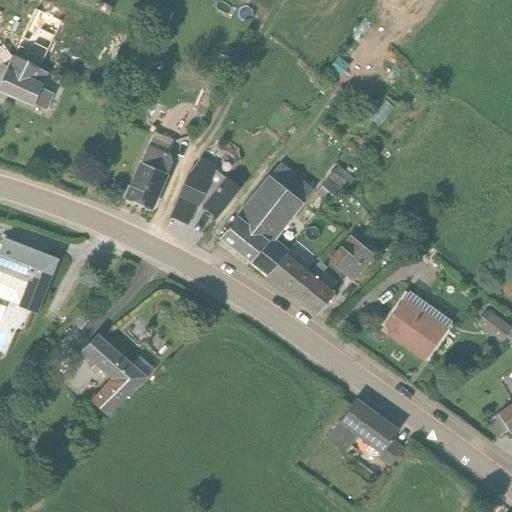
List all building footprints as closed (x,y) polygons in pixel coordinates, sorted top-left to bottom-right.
[(0,92),(33,106),(49,73),(39,67),(66,19),(35,6),(11,57),(4,43),(0,45),(0,92)] [(152,101),(143,122),(167,132),(175,111),(152,101)] [(152,133),(147,145),(165,153),(170,142),(152,133)] [(147,145),(139,163),(162,174),(171,155),(165,153),(147,145)] [(180,196),(170,218),(187,227),(199,205),(216,219),(240,190),(214,170),(216,166),(199,158),(188,173),(180,196)] [(281,160),(219,238),(318,316),(335,294),(271,244),(313,190),(281,160)] [(151,211),(167,176),(162,174),(139,163),(123,198),(151,211)] [(222,212),(228,217),(244,201),(239,195),(222,212)] [(341,266),(356,279),(380,252),(354,229),(342,242),(339,239),(325,255),(339,268),(341,266)] [(58,258),(3,238),(0,247),(0,297),(38,311),(58,258)] [(447,327),(403,297),(380,332),(423,362),(447,327)] [(510,327),(486,310),(475,325),(500,341),(510,327)] [(511,324),(510,327),(500,341),(510,348),(511,345),(511,324)] [(148,378),(97,333),(79,353),(111,379),(88,401),(108,417),(148,378)] [(399,431),(354,398),(324,440),(344,453),(357,436),(380,454),(399,431)] [(511,402),(487,419),(498,436),(506,431),(508,433),(511,430),(511,402)]
